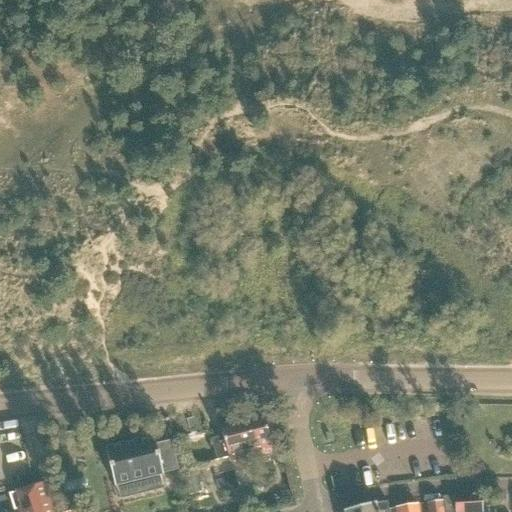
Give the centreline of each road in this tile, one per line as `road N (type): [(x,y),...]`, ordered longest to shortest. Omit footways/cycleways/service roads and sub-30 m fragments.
road 1 (tertiary): [(0,405),(292,379)]
road 2 (tertiary): [(292,379),(511,382)]
road 3 (residential): [(313,506),(415,488),(511,483)]
road 4 (residential): [(313,506),(292,379)]
